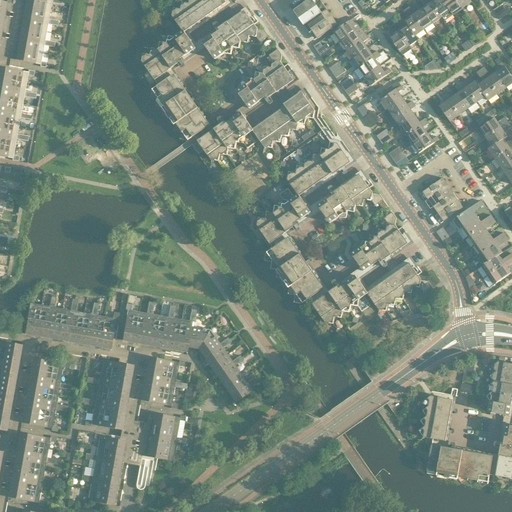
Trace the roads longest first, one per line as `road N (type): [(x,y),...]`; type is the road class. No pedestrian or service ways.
road 1 (residential): [(396,192),(270,12)]
road 2 (residential): [(464,321),(447,265),(396,192)]
road 3 (tertiary): [(210,511),(326,431)]
